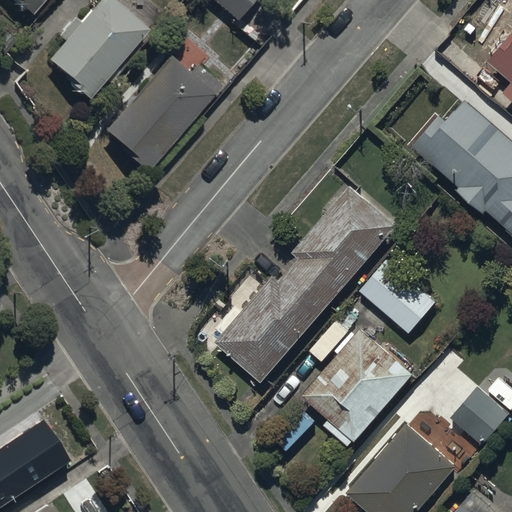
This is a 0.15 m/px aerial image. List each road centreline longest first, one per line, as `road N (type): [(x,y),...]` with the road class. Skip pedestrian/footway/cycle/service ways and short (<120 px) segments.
road 1 (residential): [(101,333),(382,0)]
road 2 (residential): [(219,511),(101,333)]
road 3 (residential): [(101,333),(0,183)]
